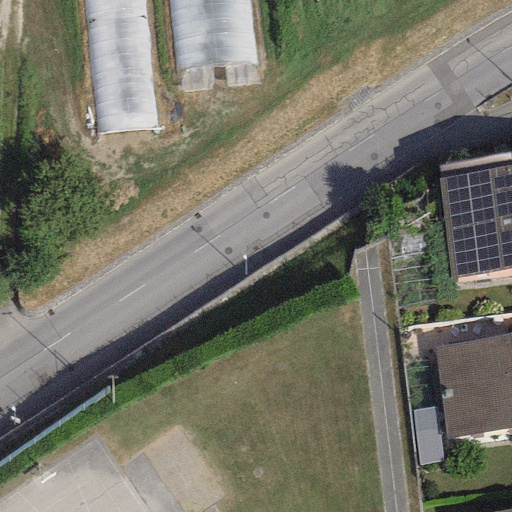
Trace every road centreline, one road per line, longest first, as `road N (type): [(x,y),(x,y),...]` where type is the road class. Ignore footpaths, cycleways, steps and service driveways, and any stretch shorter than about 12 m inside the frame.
road 1 (secondary): [(0,374),(405,120)]
road 2 (track): [(27,356),(16,234),(16,0)]
road 3 (secondary): [(405,120),(511,59)]
